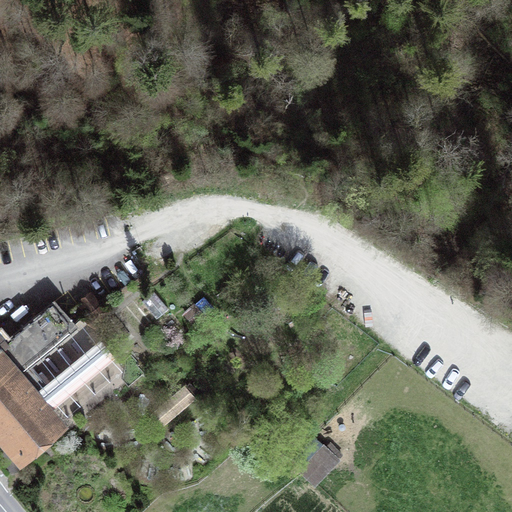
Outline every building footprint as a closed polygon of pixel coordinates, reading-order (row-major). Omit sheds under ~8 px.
[(91,290),(81,298),(92,313),(103,304),(91,290)] [(0,438),(18,461),(69,419),(65,414),(26,366),(76,324),(71,318),(54,297),(5,337),(0,330),(0,438)] [(185,312),(195,324),(204,316),(194,304),(185,312)] [(86,317),(76,324),(26,366),(65,414),(126,364),(86,317)] [(194,397),(185,386),(151,415),(160,426),(194,397)] [(341,454),(331,443),(304,471),(315,481),(341,454)]
